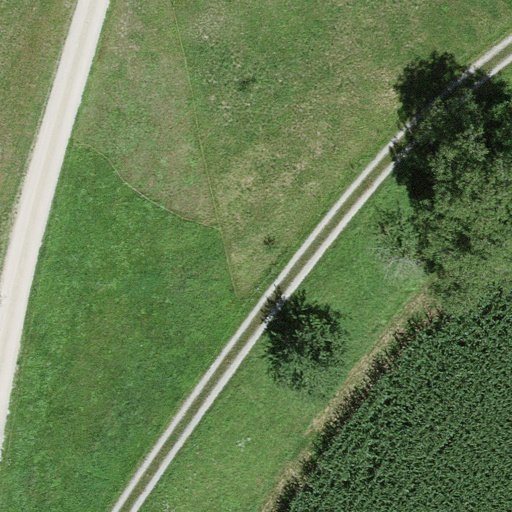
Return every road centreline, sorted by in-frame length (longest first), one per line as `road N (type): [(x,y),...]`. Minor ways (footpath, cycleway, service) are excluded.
road 1 (track): [(131,511),(364,186),(511,43)]
road 2 (track): [(0,297),(9,226),(88,0)]
